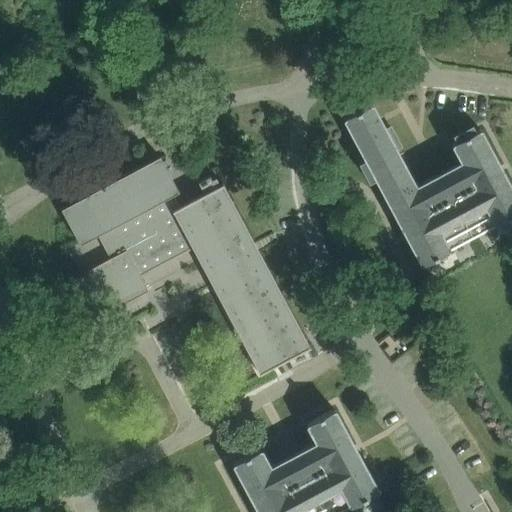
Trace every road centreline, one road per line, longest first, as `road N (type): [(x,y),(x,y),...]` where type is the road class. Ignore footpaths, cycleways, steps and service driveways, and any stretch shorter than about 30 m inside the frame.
road 1 (residential): [(362,338),(316,243),(305,189),(302,85),(332,0)]
road 2 (residential): [(77,493),(362,338)]
road 3 (residential): [(471,506),(362,338)]
road 4 (residential): [(77,493),(0,309)]
